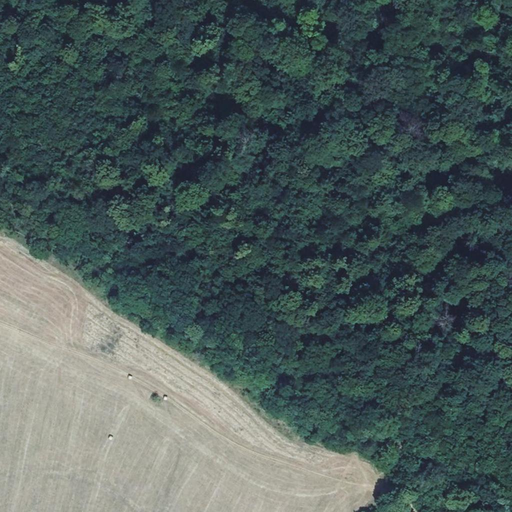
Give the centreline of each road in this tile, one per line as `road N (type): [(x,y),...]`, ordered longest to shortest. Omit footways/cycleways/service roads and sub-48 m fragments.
road 1 (track): [(367,436),(281,364),(195,314),(170,284),(135,279),(110,249),(0,182)]
road 2 (track): [(0,322),(105,363),(244,447),(357,477)]
road 3 (track): [(511,384),(438,400),(399,439),(367,436),(354,453),(357,477)]
road 4 (track): [(399,0),(511,85)]
